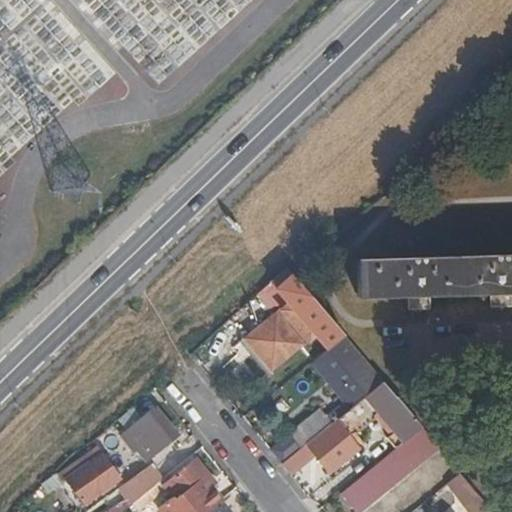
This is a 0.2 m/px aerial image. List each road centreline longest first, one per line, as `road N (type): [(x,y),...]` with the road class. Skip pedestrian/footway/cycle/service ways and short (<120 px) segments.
road 1 (primary): [(398,0),(0,383)]
road 2 (residential): [(182,385),(285,511)]
